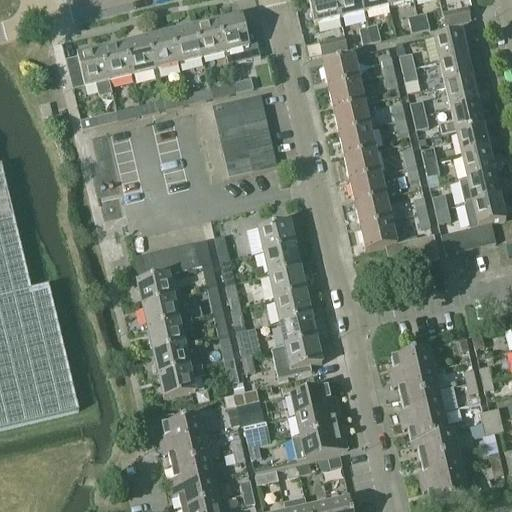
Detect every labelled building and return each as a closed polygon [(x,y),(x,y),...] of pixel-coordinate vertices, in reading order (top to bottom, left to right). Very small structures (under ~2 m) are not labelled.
[(307,0),(314,27),(339,21),(334,0),(307,0)] [(334,0),(339,21),(364,15),(360,0),(334,0)] [(386,0),(360,0),(364,15),(389,9),(386,0)] [(386,0),(389,9),(413,3),(412,0),(386,0)] [(446,29),(470,23),(467,11),(443,16),(446,29)] [(242,17),(219,23),(226,55),(225,55),(228,68),(261,60),(253,28),(245,29),(242,17)] [(426,17),(417,19),(421,35),(430,33),(426,17)] [(412,37),(421,35),(417,19),(408,21),(412,37)] [(226,55),(219,23),(195,29),(203,60),(225,55),(226,55)] [(377,28),(368,30),(372,46),(380,44),(377,28)] [(195,29),(171,35),(179,66),(203,60),(195,29)] [(363,48),(372,46),(368,30),(359,32),(363,48)] [(434,40),(439,64),(468,57),(462,34),(434,40)] [(179,66),(171,35),(148,40),(155,72),(179,66)] [(148,40),(124,46),(132,78),(155,72),(148,40)] [(323,58),(347,52),(344,40),(320,45),(323,58)] [(109,83),(132,78),(124,46),(101,52),(108,83),(109,83)] [(92,51),(76,54),(77,58),(85,89),(96,86),(100,100),(112,96),(109,83),(108,83),(101,52),(93,54),(92,51)] [(399,60),(402,73),(415,70),(412,57),(399,60)] [(473,81),(468,57),(439,64),(445,88),(473,81)] [(322,66),(328,89),(359,82),(354,59),(322,66)] [(381,63),(384,77),(394,75),(391,60),(381,63)] [(418,83),(415,70),(402,73),(405,86),(418,83)] [(398,89),(394,75),(384,77),(388,91),(398,89)] [(450,111),(479,105),(473,81),(445,88),(450,111)] [(251,82),(233,86),(236,96),(253,91),(251,82)] [(365,106),(359,82),(328,89),(333,113),(365,106)] [(230,97),(227,87),(210,91),(212,101),(230,97)] [(204,93),(187,97),(189,107),(206,103),(204,93)] [(163,103),(166,113),(183,108),(181,99),(163,103)] [(263,111),(261,99),(237,104),(239,116),(263,111)] [(157,104),(140,108),(142,118),(160,114),(157,104)] [(213,110),(215,122),(239,116),(237,104),(213,110)] [(410,108),(413,121),(426,118),(422,105),(410,108)] [(484,128),(479,105),(450,111),(453,124),(439,127),(442,139),(456,136),(456,135),(484,128)] [(370,129),(365,106),(333,113),(339,137),(370,129)] [(392,109),(395,124),(405,122),(402,107),(392,109)] [(134,110),(117,114),(119,124),(136,120),(134,110)] [(263,111),(239,116),(242,128),(266,123),(263,111)] [(83,133),(119,124),(117,114),(80,123),(83,133)] [(242,128),(239,116),(215,122),(218,134),(242,128)] [(429,131),(426,118),(413,121),(416,134),(429,131)] [(408,136),(405,122),(395,124),(399,138),(408,136)] [(245,140),(269,135),(266,123),(242,128),(245,140)] [(245,140),(242,128),(218,134),(221,145),(245,140)] [(456,135),(456,136),(461,159),(490,152),(484,128),(456,135)] [(344,160),(376,153),(370,129),(339,137),(344,160)] [(271,146),(269,135),(245,140),(247,152),(271,146)] [(221,145),(223,157),(247,152),(245,140),(221,145)] [(247,152),(250,164),(274,158),(271,146),(247,152)] [(421,154),(424,167),(437,165),(433,151),(421,154)] [(247,152),(223,157),(226,169),(250,164),(247,152)] [(495,176),(490,152),(461,159),(467,182),(495,176)] [(381,177),(376,153),(344,160),(349,184),(381,177)] [(403,156),(407,170),(416,168),(413,154),(403,156)] [(274,158),(250,164),(253,175),(277,170),(274,158)] [(229,180),(253,175),(250,164),(226,169),(229,180)] [(440,178),(437,165),(424,167),(427,181),(440,178)] [(0,166),(0,431),(79,413),(49,287),(31,291),(1,167),(0,166)] [(420,183),(416,168),(407,170),(410,185),(420,183)] [(472,206),(501,199),(495,176),(467,182),(459,184),(465,207),(472,206)] [(381,177),(349,184),(355,208),(386,200),(381,177)] [(432,201),(435,214),(448,211),(445,198),(432,201)] [(506,223),(501,199),(472,206),(478,230),(479,230),(491,227),(506,223)] [(392,224),(386,200),(355,208),(360,231),(392,224)] [(414,203),(417,217),(427,215),(424,201),(414,203)] [(451,225),(448,211),(435,214),(438,228),(451,225)] [(421,232),(430,229),(427,215),(417,217),(421,232)] [(258,231),(263,255),(295,247),(289,224),(258,231)] [(366,255),(386,250),(397,247),(392,224),(360,231),(366,255)] [(491,227),(479,230),(483,250),(496,247),(491,227)] [(479,230),(478,230),(466,233),(470,253),(483,250),(479,230)] [(466,233),(453,236),(458,255),(470,253),(466,233)] [(453,236),(441,238),(445,258),(458,255),(453,236)] [(214,241),(218,259),(228,257),(224,239),(214,241)] [(397,247),(386,250),(387,254),(392,273),(415,268),(438,262),(437,260),(433,239),(410,244),(397,247)] [(212,267),(206,243),(194,246),(200,269),(212,267)] [(194,246),(183,248),(188,272),(200,269),(194,246)] [(300,271),(295,247),(263,255),(267,269),(255,271),(257,282),(269,279),(269,278),(300,271)] [(188,272),(183,248),(171,251),(176,275),(188,272)] [(159,254),(164,277),(168,276),(168,277),(176,275),(171,251),(159,254)] [(147,257),(152,279),(164,277),(159,254),(147,257)] [(135,259),(140,282),(152,279),(147,257),(135,259)] [(230,263),(220,265),(224,283),(234,280),(230,263)] [(269,278),(269,279),(274,302),(306,295),(300,271),(269,278)] [(213,273),(203,275),(207,293),(217,291),(213,273)] [(140,282),(136,283),(142,307),(174,300),(168,277),(168,276),(164,277),(152,279),(140,282)] [(229,306),(239,304),(235,286),(225,289),(229,306)] [(311,319),(306,295),(274,302),(280,326),(311,319)] [(218,296),(209,299),(213,316),(222,314),(218,296)] [(142,307),(147,331),(179,324),(174,300),(142,307)] [(240,310),(230,312),(234,330),(244,327),(240,310)] [(285,350),(317,343),(311,319),(280,326),(285,350)] [(224,320),(214,322),(218,340),(228,337),(224,320)] [(147,331),(153,355),(185,347),(182,334),(193,332),(191,322),(179,324),(147,331)] [(250,351),(246,333),(236,335),(240,353),(250,351)] [(484,350),(482,339),(472,341),(475,353),(484,350)] [(459,356),(469,354),(466,342),(457,344),(459,356)] [(233,361),(229,343),(219,345),(223,363),(233,361)] [(322,367),(317,343),(285,350),(271,353),(278,383),(312,375),(310,369),(322,367)] [(190,371),(185,347),(153,355),(158,379),(190,371)] [(389,375),(391,382),(433,372),(428,350),(391,359),(395,373),(389,375)] [(255,375),(251,357),(241,359),(245,377),(255,375)] [(239,385),(235,367),(225,369),(229,387),(239,385)] [(204,380),(202,369),(190,371),(158,379),(164,403),(196,395),(193,382),(204,380)] [(479,372),(482,383),(491,381),(488,370),(479,372)] [(438,393),(433,372),(391,382),(393,390),(398,388),(401,402),(438,393)] [(463,376),(466,387),(476,385),(473,373),(463,376)] [(494,393),(491,381),(482,383),(485,395),(494,393)] [(479,397),(476,385),(466,387),(469,399),(479,397)] [(328,389),(290,397),(295,419),(337,409),(336,402),(331,403),(328,389)] [(404,415),(399,417),(401,424),(443,414),(457,411),(453,390),(438,393),(401,402),(404,415)] [(236,410),(245,408),(243,396),(233,398),(236,410)] [(231,428),(240,426),(236,410),(233,398),(224,400),(226,412),(227,412),(231,428)] [(245,408),(236,410),(240,426),(241,431),(244,430),(264,426),(259,405),(245,408)] [(295,419),(300,440),(338,432),(334,418),(339,417),(337,409),(295,419)] [(165,441),(160,442),(162,450),(204,440),(209,439),(204,417),(199,418),(194,419),(193,412),(178,415),(180,423),(177,423),(173,418),(166,419),(164,426),(162,427),(165,441)] [(489,414),(491,426),(501,424),(498,412),(489,414)] [(408,431),(411,444),(448,435),(443,414),(401,424),(403,432),(408,431)] [(479,416),(481,427),(482,428),(491,426),(489,414),(479,416)] [(503,435),(501,424),(491,426),(494,437),(503,435)] [(249,452),(258,449),(270,447),(265,425),(264,426),(244,430),(249,452)] [(485,440),(494,437),(491,426),(482,428),(485,440)] [(300,440),(292,442),(297,464),(305,462),(347,452),(345,444),(341,445),(338,432),(300,440)] [(453,433),(448,435),(411,444),(413,452),(417,450),(421,464),(458,455),(453,433)] [(204,440),(162,450),(163,457),(168,456),(172,470),(208,461),(204,440)] [(242,453),(240,442),(230,444),(233,455),(242,453)] [(261,461),(258,449),(249,452),(251,463),(261,461)] [(233,455),(236,467),(245,465),(242,453),(233,455)] [(420,486),(463,476),(458,455),(421,464),(424,477),(419,479),(420,486)] [(489,458),(492,470),(501,468),(498,456),(489,458)] [(328,463),(318,465),(321,475),(330,472),(342,470),(340,460),(328,463)] [(213,482),(208,461),(172,470),(175,483),(169,484),(171,492),(213,482)] [(309,467),(297,470),(299,479),(311,476),(309,467)] [(504,479),(501,468),(492,470),(493,473),(487,474),(489,483),(504,479)] [(288,482),(299,479),(297,470),(286,472),(288,482)] [(255,479),(257,489),(278,484),(276,474),(255,479)] [(468,498),(463,476),(420,486),(422,494),(427,493),(431,507),(468,498)] [(218,503),(213,482),(171,492),(173,499),(178,498),(181,511),(218,503)] [(252,496),(249,484),(240,486),(243,498),(252,496)] [(243,498),(245,509),(255,507),(252,496),(243,498)] [(284,506),(285,511),(306,511),(307,511),(305,501),(284,506)] [(351,511),(349,501),(328,506),(329,511),(351,511)] [(181,511),(226,511),(224,502),(218,503),(181,511)]
